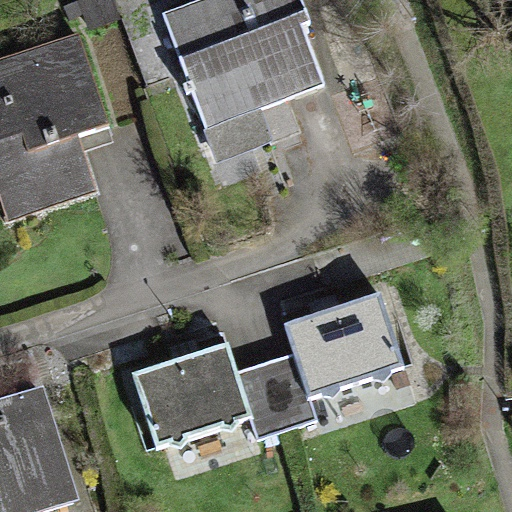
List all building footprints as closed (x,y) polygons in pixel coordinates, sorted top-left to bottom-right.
[(317,0),(280,0),(173,30),(207,154),(349,115),(317,0)] [(108,36),(0,63),(0,167),(16,232),(150,198),(108,36)] [(408,307),(306,348),(338,429),(441,389),(408,307)] [(248,357),(144,384),(172,473),(287,441),(248,357)] [(113,511),(67,383),(0,407),(0,511),(113,511)]
